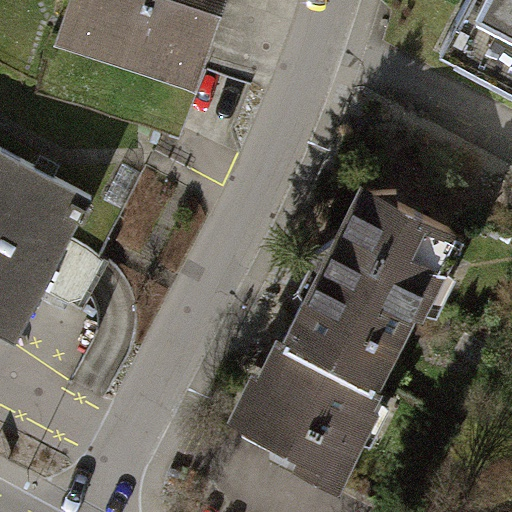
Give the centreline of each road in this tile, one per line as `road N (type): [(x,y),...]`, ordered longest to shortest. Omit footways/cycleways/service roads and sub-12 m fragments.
road 1 (residential): [(85,511),(253,179),(323,0)]
road 2 (unknown): [(300,73),(511,130)]
